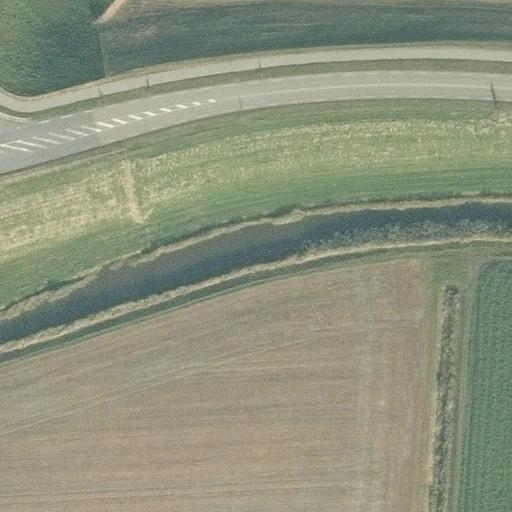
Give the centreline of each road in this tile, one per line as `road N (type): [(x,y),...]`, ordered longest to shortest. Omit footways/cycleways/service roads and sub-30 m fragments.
road 1 (secondary): [(249,93),(337,85),(511,88)]
road 2 (secondary): [(0,165),(249,93)]
road 3 (secondary): [(249,93),(193,94),(0,138)]
